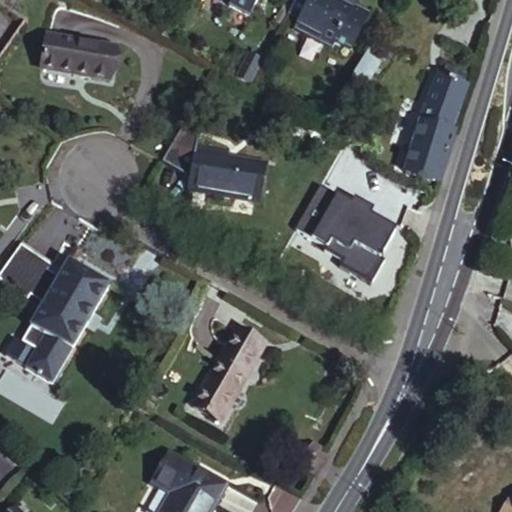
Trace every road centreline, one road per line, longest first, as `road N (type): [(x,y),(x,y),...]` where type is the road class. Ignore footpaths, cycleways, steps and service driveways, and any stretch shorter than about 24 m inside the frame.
road 1 (residential): [(96,181),(124,218),(416,363)]
road 2 (tertiary): [(510,0),(436,262),(433,316)]
road 3 (tertiary): [(433,316),(465,273),(511,119)]
road 4 (tertiary): [(416,363),(334,511)]
